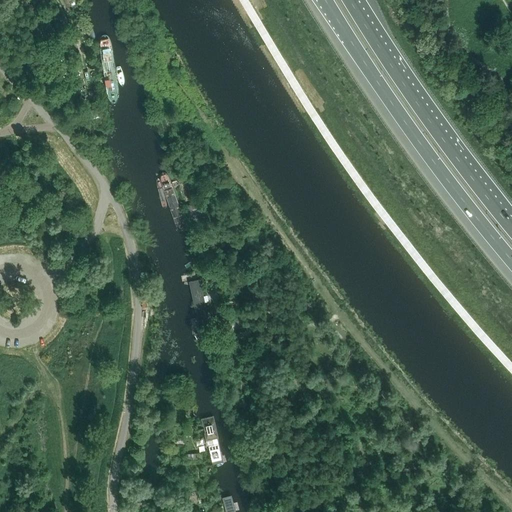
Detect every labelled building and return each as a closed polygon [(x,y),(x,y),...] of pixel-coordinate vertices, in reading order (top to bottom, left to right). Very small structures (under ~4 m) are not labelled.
[(97,5),(94,0),(77,0),(81,10),(97,5)] [(113,32),(96,34),(105,109),(122,107),(113,32)] [(191,236),(169,164),(153,168),(175,241),(191,236)] [(200,268),(184,272),(200,346),(216,342),(200,268)] [(49,319),(39,328),(44,333),(54,324),(49,319)] [(213,479),(230,475),(212,402),(196,406),(213,479)] [(189,423),(182,425),(185,435),(193,432),(189,423)] [(239,511),(231,481),(215,486),(222,511),(239,511)] [(214,500),(204,503),(206,510),(216,508),(214,500)]
